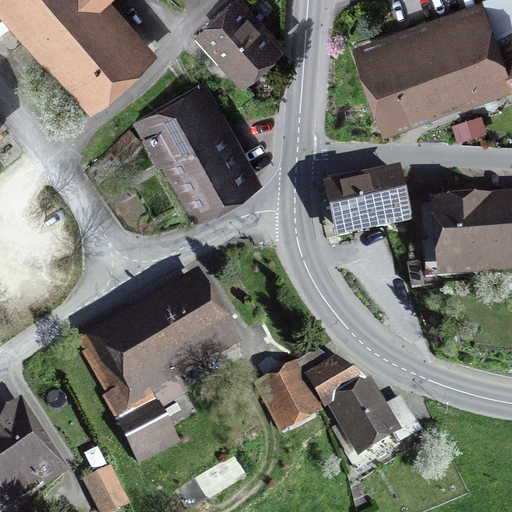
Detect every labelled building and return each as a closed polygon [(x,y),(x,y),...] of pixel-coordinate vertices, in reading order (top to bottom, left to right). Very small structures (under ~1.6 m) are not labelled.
[(11,0),(94,95),(141,54),(97,0),(96,0),(11,0)] [(264,41),(271,35),(239,0),(238,0),(197,39),(217,62),(221,59),(237,77),(270,48),(264,41)] [(507,74),(504,63),(486,13),(367,56),(392,127),(445,108),(441,98),(507,74)] [(203,204),(244,181),(192,89),(135,121),(159,162),(175,153),(203,204)] [(486,125),(484,106),(455,109),(457,128),(486,125)] [(139,140),(130,131),(112,149),(121,159),(139,140)] [(369,160),(342,163),(344,178),(371,175),(369,160)] [(397,174),(329,189),(338,228),(375,219),(377,227),(390,224),(388,216),(405,212),(397,174)] [(419,204),(426,277),(446,275),(445,265),(511,258),(511,203),(440,210),(439,202),(419,204)] [(416,262),(407,263),(407,268),(411,287),(420,286),(416,262)] [(117,399),(139,386),(208,344),(214,355),(231,345),(196,285),(88,349),(115,394),(117,399)] [(322,402),(327,399),(353,443),(343,448),(355,468),(418,429),(401,399),(379,411),(363,384),(338,365),(310,382),(322,402)] [(292,370),(265,384),(286,424),(313,411),(292,370)] [(117,399),(115,394),(108,398),(122,424),(118,426),(138,462),(157,452),(151,439),(166,431),(150,400),(148,401),(139,386),(117,399)] [(0,500),(54,466),(20,412),(0,425),(0,500)] [(247,473),(234,452),(174,489),(186,510),(247,473)] [(85,480),(101,511),(110,511),(128,503),(110,467),(85,480)]
